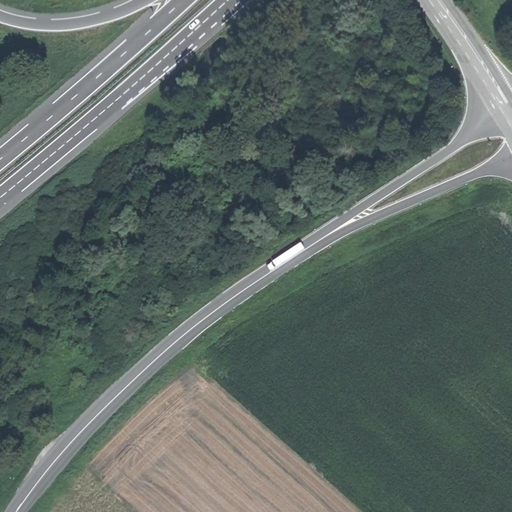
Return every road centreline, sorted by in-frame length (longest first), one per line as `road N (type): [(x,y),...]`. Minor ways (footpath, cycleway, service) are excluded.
road 1 (secondary): [(15,511),(141,370),(318,239)]
road 2 (motorway): [(0,197),(226,0)]
road 3 (motorway): [(182,0),(0,159)]
road 4 (secondary): [(507,108),(318,239)]
road 5 (secondary): [(318,239),(511,161)]
road 6 (motorway): [(143,0),(82,22),(0,14)]
road 7 (tertiary): [(507,108),(436,0)]
